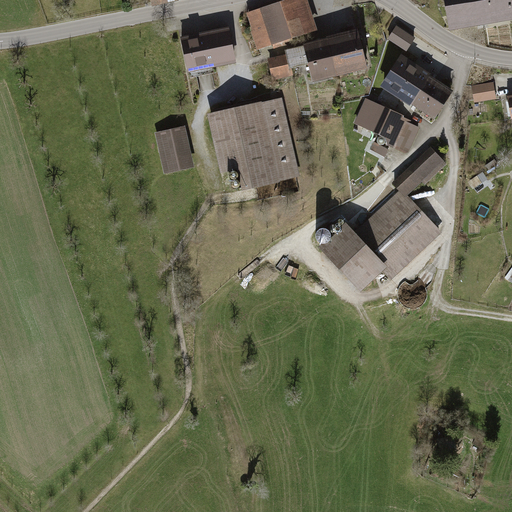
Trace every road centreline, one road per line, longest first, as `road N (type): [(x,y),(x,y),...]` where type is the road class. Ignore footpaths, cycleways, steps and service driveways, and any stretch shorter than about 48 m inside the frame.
road 1 (tertiary): [(219,0),(0,41)]
road 2 (tertiary): [(511,60),(471,52),(390,0)]
